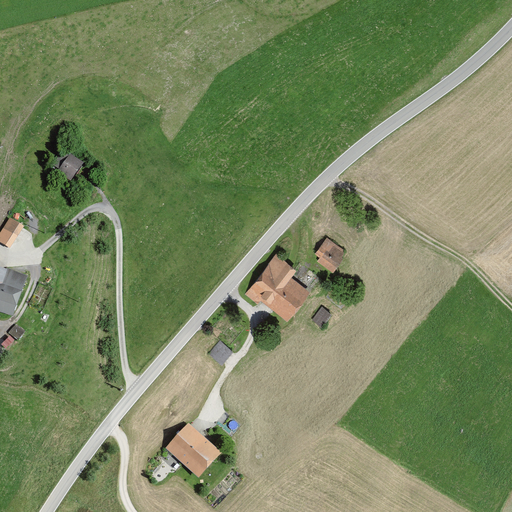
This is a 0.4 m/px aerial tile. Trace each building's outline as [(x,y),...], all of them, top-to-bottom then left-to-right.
[(80,165),(63,153),(54,165),(62,171),(59,176),(67,182),(80,165)] [(12,236),(14,237),(20,226),(9,219),(0,235),(0,243),(6,247),(12,236)] [(322,256),(319,260),(333,271),(342,259),(328,249),(333,242),(328,238),(317,253),(322,256)] [(285,280),(294,270),(276,256),(246,293),(258,302),(265,293),(277,303),(276,305),(287,313),(303,292),(293,284),(292,285),(285,280)] [(0,282),(0,308),(8,311),(19,281),(24,283),(26,278),(6,271),(1,283),(0,282)] [(332,314),(324,308),(315,320),(323,326),(332,314)] [(9,334),(17,340),(24,332),(16,326),(9,334)] [(222,364),(233,351),(222,341),(211,355),(222,364)] [(198,441),(185,429),(167,449),(172,454),(176,450),(184,457),(183,459),(198,473),(216,453),(200,439),(198,441)]
